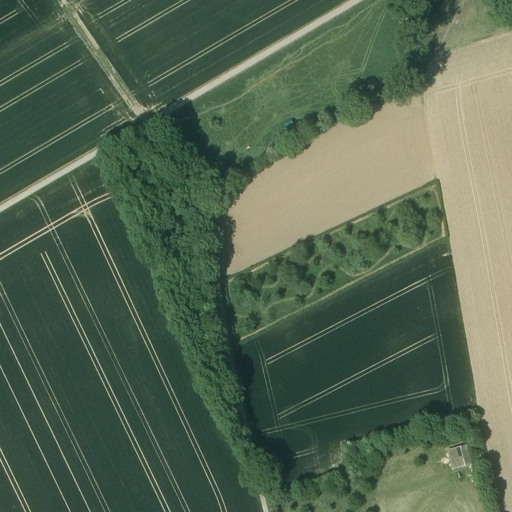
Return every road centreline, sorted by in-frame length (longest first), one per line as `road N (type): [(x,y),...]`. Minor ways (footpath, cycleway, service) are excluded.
road 1 (track): [(147,123),(203,221),(264,511)]
road 2 (track): [(147,123),(357,0)]
road 3 (track): [(147,123),(0,210)]
road 4 (track): [(147,123),(56,0)]
